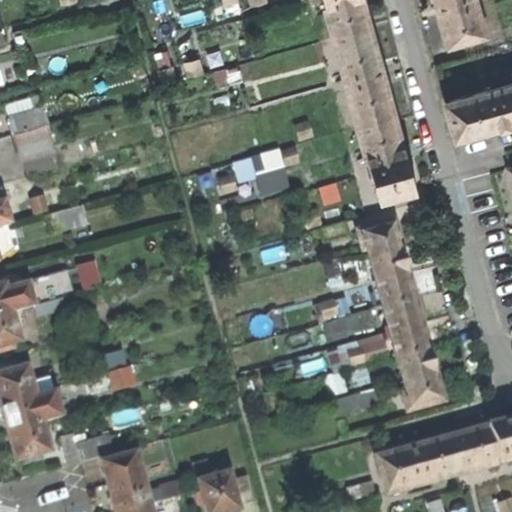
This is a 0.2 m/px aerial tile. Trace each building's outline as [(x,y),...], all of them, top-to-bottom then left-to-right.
[(13,0),(9,1),(13,15),(25,12),(21,0),(13,0)] [(324,0),(379,200),(417,190),(408,157),(406,147),(403,148),(382,72),(362,0),(324,0)] [(476,0),(437,0),(440,10),(450,44),(486,34),(476,0)] [(0,47),(9,45),(1,17),(0,17),(0,47)] [(138,75),(145,73),(140,57),(133,59),(138,75)] [(231,83),(242,80),(238,66),(227,70),(231,83)] [(161,85),(175,81),(172,68),(157,71),(161,85)] [(511,122),(511,83),(446,101),(450,118),(455,138),(511,122)] [(38,96),(4,105),(7,118),(6,119),(10,136),(48,126),(43,109),(42,110),(38,96)] [(52,143),(48,126),(10,136),(15,152),(52,143)] [(261,195),(291,187),(280,147),(250,155),(261,195)] [(219,191),(242,184),(236,162),(213,169),(219,191)] [(0,226),(8,225),(8,224),(0,192),(0,226)] [(35,215),(54,210),(50,195),(31,200),(35,215)] [(81,205),(74,207),(80,226),(87,224),(81,205)] [(74,207),(44,215),(49,234),(80,226),(74,207)] [(322,242),(348,235),(345,222),(319,229),(322,242)] [(407,408),(441,399),(437,385),(430,359),(423,334),(416,308),(410,284),(403,259),(396,232),(393,222),(359,230),(364,247),(366,246),(405,391),(403,392),(407,408)] [(0,254),(13,246),(8,225),(0,226),(0,254)] [(330,288),(341,285),(339,276),(340,275),(335,258),(321,262),(326,279),(327,279),(330,288)] [(0,315),(10,312),(25,308),(35,305),(27,279),(3,287),(2,284),(0,284),(0,315)] [(338,318),(360,312),(354,293),(338,297),(339,301),(334,302),(338,318)] [(59,299),(35,305),(25,308),(28,320),(62,311),(59,299)] [(0,344),(18,340),(10,312),(0,315),(0,344)] [(348,335),(368,330),(363,314),(343,319),(348,335)] [(338,368),(391,354),(385,332),(333,346),(338,368)] [(0,402),(51,389),(49,378),(30,383),(25,366),(0,373),(0,402)] [(112,391),(132,385),(128,369),(108,375),(112,391)] [(0,407),(2,416),(7,431),(41,422),(60,417),(53,389),(51,389),(0,402),(0,407)] [(337,418),(356,413),(352,398),(333,403),(337,418)] [(375,457),(385,493),(511,458),(511,417),(507,419),(486,425),(487,427),(421,445),(375,457)] [(14,459),(48,449),(41,422),(7,431),(11,447),(14,459)] [(65,466),(99,456),(118,451),(115,441),(110,443),(108,437),(74,446),(72,436),(59,440),(65,466)] [(107,485),(113,511),(114,511),(147,503),(133,447),(118,451),(99,456),(107,485)] [(235,506),(251,501),(245,479),(244,479),(242,469),(196,482),(199,492),(192,494),(196,507),(202,506),(204,511),(229,511),(237,510),(235,506)] [(161,500),(184,494),(181,482),(158,488),(161,500)] [(511,511),(511,500),(497,506),(499,511),(511,511)] [(178,511),(175,501),(163,505),(164,511),(178,511)] [(149,511),(147,503),(114,511),(149,511)]
